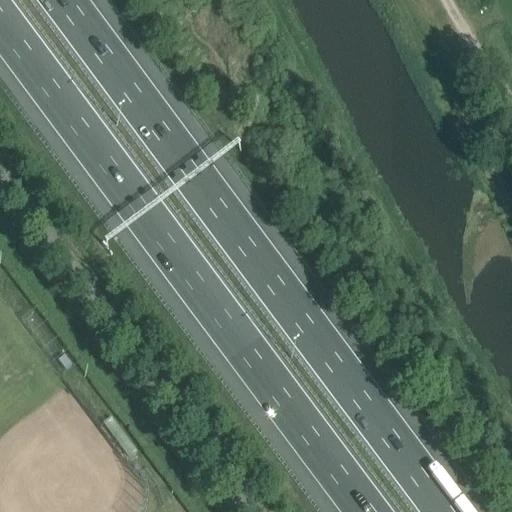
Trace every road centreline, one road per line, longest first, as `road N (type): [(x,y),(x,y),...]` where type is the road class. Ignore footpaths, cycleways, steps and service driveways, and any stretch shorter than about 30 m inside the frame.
road 1 (motorway): [(447,511),(63,0)]
road 2 (motorway): [(0,18),(369,511)]
road 3 (track): [(511,119),(452,0)]
